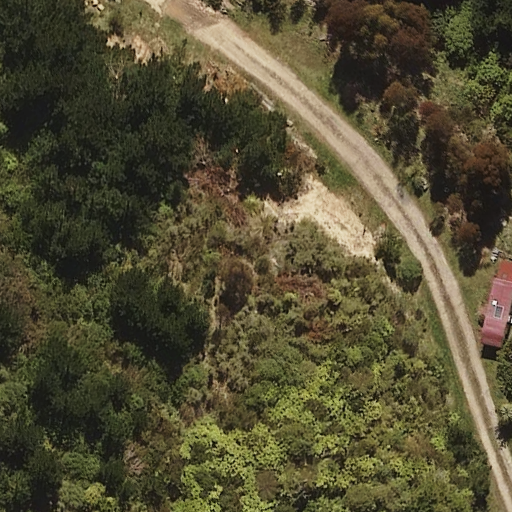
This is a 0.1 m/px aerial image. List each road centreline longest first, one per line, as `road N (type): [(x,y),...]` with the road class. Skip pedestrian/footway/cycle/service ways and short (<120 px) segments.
road 1 (unclassified): [(398,198),(457,318),(511,510)]
road 2 (residential): [(186,0),(353,147),(398,198)]
